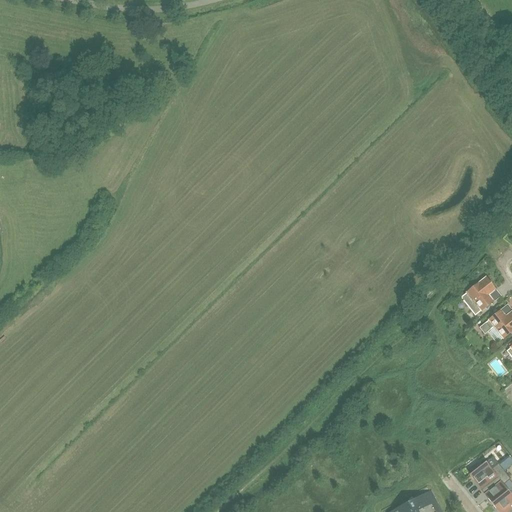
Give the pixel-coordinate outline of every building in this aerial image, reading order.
[(485,278),(460,298),(475,316),(493,302),(488,295),(495,290),(485,278)] [(503,339),(511,331),(511,311),(505,316),(500,311),(479,328),(484,335),(487,332),(496,343),(502,338),(503,339)] [(511,465),(511,461),(509,458),(499,465),(504,472),(511,465)] [(473,473),(470,476),(477,485),(480,482),(484,487),(504,472),(499,465),(498,464),(491,470),(486,463),(481,467),(478,464),(476,463),(470,468),(470,470),(473,473)] [(504,472),(484,487),(488,492),(485,495),(492,504),(508,491),(511,488),(511,484),(509,481),(510,479),(504,472)] [(511,488),(508,491),(492,504),(498,511),(499,511),(502,510),(503,511),(509,511),(511,510),(511,488)] [(440,511),(430,492),(392,511),(414,511),(415,511),(417,510),(418,511),(431,504),(435,511),(440,511)]
